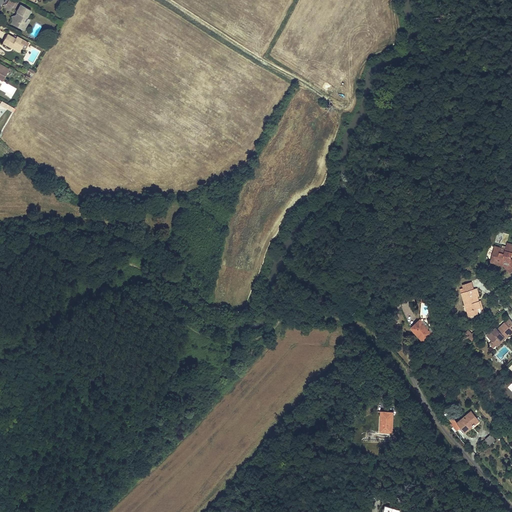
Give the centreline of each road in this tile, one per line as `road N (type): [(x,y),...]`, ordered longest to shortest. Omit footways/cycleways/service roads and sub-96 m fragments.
road 1 (track): [(361,132),(383,190),(359,284),(363,326),(411,376)]
road 2 (track): [(363,326),(299,315),(283,318),(269,334),(223,341),(174,316),(133,264)]
road 3 (track): [(350,104),(338,106),(166,0)]
road 4 (track): [(350,104),(366,59),(397,38),(393,0)]
